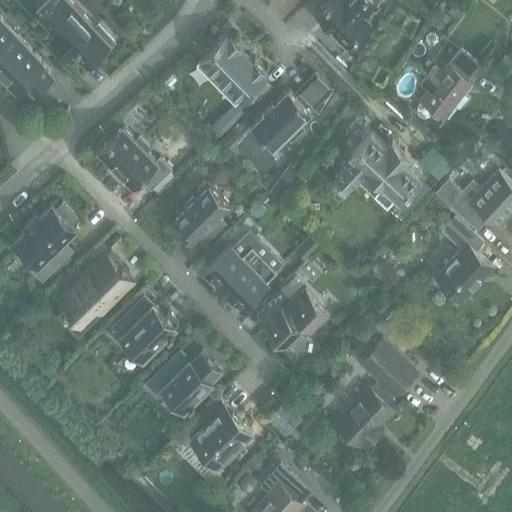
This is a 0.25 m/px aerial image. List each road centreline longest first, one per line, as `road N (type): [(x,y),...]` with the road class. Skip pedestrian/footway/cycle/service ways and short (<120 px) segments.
road 1 (residential): [(57,149),(270,372)]
road 2 (residential): [(57,149),(194,29),(209,0)]
road 3 (residential): [(378,511),(511,345)]
